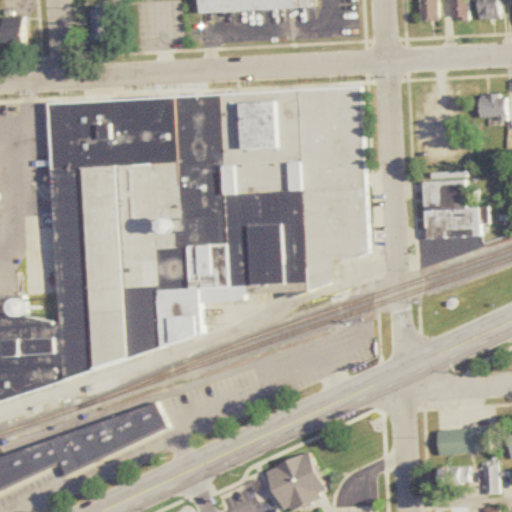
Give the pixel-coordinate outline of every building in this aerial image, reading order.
[(316,9),(315,0),(202,0),(203,13),(316,9)] [(424,0),(424,21),(441,21),(441,0),(424,0)] [(470,0),(453,0),(453,19),(470,19),(470,0)] [(482,0),(482,19),(503,19),(503,0),(482,0)] [(93,40),(114,40),(114,9),(93,9),(93,40)] [(5,18),(5,44),(27,44),(27,18),(5,18)] [(50,103),(363,87),(372,253),(359,258),(334,259),(335,283),(312,291),(247,295),(248,301),(205,303),(206,334),(0,404),(0,297),(27,295),(27,316),(57,323),(57,325),(64,325),(50,103)] [(483,120),(509,119),(508,95),(482,95),(483,120)] [(428,239),(484,238),(483,225),(491,224),(490,208),(469,208),(469,179),(427,180),(428,239)] [(68,477),(171,427),(159,402),(0,458),(0,493),(63,464),(68,477)] [(494,452),(492,428),(441,432),(443,456),(494,452)] [(271,471),(287,511),(293,511),(332,497),(315,453),(271,471)] [(501,494),(501,465),(487,465),(487,494),(501,494)] [(474,468),(440,469),(441,485),(474,485),(474,468)]
